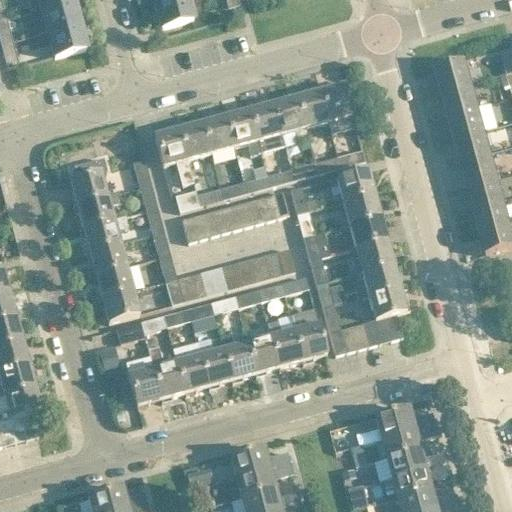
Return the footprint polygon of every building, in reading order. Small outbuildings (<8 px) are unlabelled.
[(72,5),(70,0),(37,0),(41,13),(72,5)] [(193,24),(186,0),(182,0),(155,8),(162,33),(193,24)] [(240,9),(237,0),(226,0),(225,0),(228,12),(240,9)] [(29,3),(15,8),(20,22),(33,17),(29,3)] [(79,28),(72,5),(41,13),(48,37),(79,28)] [(0,38),(10,36),(7,24),(0,25),(0,38)] [(86,54),(79,28),(48,37),(55,62),(86,54)] [(16,59),(13,47),(1,50),(4,62),(16,59)] [(511,77),(511,58),(510,53),(499,56),(506,80),(511,77)] [(471,89),(465,65),(435,73),(441,97),(471,89)] [(356,132),(344,89),(320,96),(328,127),(331,138),(356,132)] [(477,112),(471,89),(441,97),(447,120),(477,112)] [(328,127),(320,96),(296,103),(304,134),(328,127)] [(307,145),(304,134),(296,103),(272,109),(281,140),(293,136),(296,148),(307,145)] [(284,151),(281,140),(272,109),(249,116),(260,158),(284,151)] [(484,135),(478,113),(477,112),(447,120),(454,144),(484,135)] [(260,158),(249,116),(225,122),(233,153),(246,149),(250,161),(260,158)] [(233,153),(225,122),(202,128),(210,159),(233,153)] [(210,159),(202,128),(178,135),(186,165),(210,159)] [(186,165),(178,135),(154,141),(162,172),(176,168),(182,190),(192,187),(186,165)] [(490,158),(484,136),(484,135),(454,144),(460,167),(490,158)] [(364,166),(361,155),(337,162),(340,172),(364,166)] [(496,182),(490,158),(460,167),(466,190),(496,182)] [(317,179),(340,172),(337,162),(314,168),(317,179)] [(107,201),(101,177),(106,176),(103,164),(73,172),(73,173),(79,171),(82,182),(69,186),(76,210),(107,201)] [(150,189),(143,166),(132,169),(138,192),(150,189)] [(293,185),(317,179),(314,168),(290,174),(293,185)] [(293,185),(290,174),(266,181),(269,191),(293,185)] [(373,199),(367,174),(336,183),(342,207),(373,199)] [(269,191),(266,181),(243,187),(246,198),(269,191)] [(503,204),(496,182),(466,190),(473,213),(503,204)] [(246,198),(243,187),(220,193),(223,204),(246,198)] [(156,213),(150,189),(138,192),(145,216),(156,213)] [(308,217),(301,192),(290,195),(297,220),(308,217)] [(223,204),(220,193),(196,200),(199,211),(223,204)] [(199,211),(196,200),(194,195),(175,201),(179,216),(199,211)] [(282,197),(270,200),(277,223),(288,220),(282,197)] [(122,209),(119,198),(107,201),(76,210),(82,233),(114,225),(110,212),(122,209)] [(380,222),(373,199),(342,207),(349,230),(380,222)] [(277,223),(270,200),(259,203),(265,226),(277,223)] [(265,226),(259,203),(248,206),(254,229),(265,226)] [(509,228),(503,205),(503,204),(473,213),(479,236),(509,228)] [(254,229),(248,206),(236,209),(243,232),(254,229)] [(243,232),(236,209),(225,212),(231,235),(243,232)] [(231,235),(225,212),(214,216),(220,238),(231,235)] [(163,236),(156,213),(145,216),(151,239),(163,236)] [(220,238),(214,216),(202,219),(208,241),(220,238)] [(314,240),(308,217),(297,220),(303,244),(314,240)] [(208,241),(202,219),(191,222),(197,244),(208,241)] [(128,233),(125,222),(114,225),(82,233),(88,256),(120,248),(117,236),(128,233)] [(197,244),(191,222),(179,225),(186,247),(197,244)] [(386,247),(380,222),(349,230),(355,255),(386,247)] [(511,253),(511,239),(509,229),(509,228),(479,236),(486,260),(511,253)] [(169,260),(163,236),(151,239),(158,264),(169,260)] [(321,264),(314,240),(303,244),(310,267),(321,264)] [(393,270),(386,247),(355,255),(362,278),(393,270)] [(126,271),(120,248),(88,256),(95,280),(126,271)] [(287,254),(276,257),(282,280),(294,277),(287,254)] [(282,280),(276,257),(265,260),(271,283),(282,280)] [(176,284),(169,260),(158,264),(165,287),(176,284)] [(271,283),(265,260),(254,263),(260,286),(271,283)] [(260,286),(254,263),(243,266),(249,290),(260,286)] [(327,288),(321,264),(310,267),(316,292),(327,288)] [(249,290),(243,266),(231,269),(238,293),(249,290)] [(238,293),(231,269),(220,272),(227,296),(238,293)] [(399,294),(393,270),(362,278),(368,302),(399,294)] [(133,295),(126,271),(95,280),(101,304),(133,295)] [(227,296),(220,272),(209,275),(215,299),(227,296)] [(0,300),(9,298),(3,274),(0,274),(0,300)] [(215,299),(209,275),(198,278),(204,302),(215,299)] [(204,302),(198,278),(187,281),(193,305),(204,302)] [(193,305),(187,281),(176,284),(182,308),(193,305)] [(284,300),(308,293),(305,283),(281,289),(284,300)] [(182,308),(176,284),(165,287),(171,311),(182,308)] [(333,311),(327,288),(316,292),(322,314),(333,311)] [(261,306),(284,300),(281,289),(257,295),(261,306)] [(406,318),(399,294),(368,302),(375,326),(385,323),(396,320),(406,318)] [(139,319),(133,295),(101,304),(108,328),(139,319)] [(237,312),(261,306),(257,295),(234,302),(237,312)] [(0,325),(16,321),(9,298),(0,300),(0,325)] [(237,312),(234,302),(211,308),(214,319),(237,312)] [(191,325),(214,319),(211,308),(188,314),(191,325)] [(340,335),(334,312),(333,311),(322,314),(328,339),(340,335)] [(166,332),(190,325),(191,325),(188,314),(163,321),(166,332)] [(326,360),(314,316),(290,322),(293,335),(301,366),(326,360)] [(402,343),(396,320),(385,323),(391,346),(402,343)] [(0,351),(22,345),(16,321),(0,325),(0,351)] [(166,332),(163,321),(140,327),(143,338),(166,332)] [(391,346),(385,323),(375,326),(373,326),(380,349),(391,346)] [(280,339),(277,326),(266,329),(270,341),(278,373),(301,366),(293,335),(280,339)] [(380,349),(373,326),(362,329),(368,352),(380,349)] [(145,346),(143,338),(140,327),(115,334),(120,353),(145,346)] [(368,352),(362,329),(351,332),(357,355),(368,352)] [(357,355),(351,332),(340,335),(346,358),(357,355)] [(346,358),(340,335),(328,339),(335,361),(346,358)] [(254,379),(246,348),(234,351),(230,339),(219,342),(223,354),(231,385),(254,379)] [(278,373),(270,341),(246,348),(254,379),(278,373)] [(0,376),(29,369),(22,345),(0,351),(0,376)] [(231,385),(223,354),(211,357),(208,345),(195,348),(207,392),(231,385)] [(207,392),(195,348),(172,354),(175,367),(183,398),(207,392)] [(183,398),(175,367),(162,371),(157,353),(147,356),(148,362),(159,405),(183,398)] [(159,405),(148,362),(124,368),(136,411),(159,405)] [(95,367),(98,384),(115,381),(112,364),(95,367)] [(35,391),(29,369),(0,376),(0,385),(4,400),(35,391)] [(42,416),(35,391),(4,400),(8,414),(0,416),(0,427),(9,425),(21,422),(32,419),(42,416)] [(436,429),(433,418),(414,423),(412,414),(377,423),(383,444),(436,429)] [(38,442),(32,419),(21,422),(27,445),(38,442)] [(27,445),(21,422),(9,425),(15,447),(15,448),(27,445)] [(15,447),(9,425),(0,427),(0,435),(4,451),(15,448),(15,447)] [(439,440),(436,429),(383,444),(388,464),(423,454),(420,445),(439,440)] [(291,468),(288,457),(269,462),(267,453),(232,462),(237,483),(291,468)] [(447,469),(444,458),(425,463),(423,454),(388,464),(393,484),(447,469)] [(294,479),(291,468),(237,483),(243,503),(278,494),(275,484),(294,479)] [(450,480),(447,469),(393,484),(399,503),(433,494),(431,485),(450,480)] [(132,511),(146,508),(143,497),(125,502),(122,493),(87,502),(89,511),(132,511)] [(286,511),(302,508),(299,497),(280,502),(278,494),(243,503),(245,511),(286,511)] [(442,511),(457,508),(454,497),(435,502),(433,494),(399,503),(400,511),(442,511)] [(393,511),(391,495),(370,498),(372,511),(393,511)]
